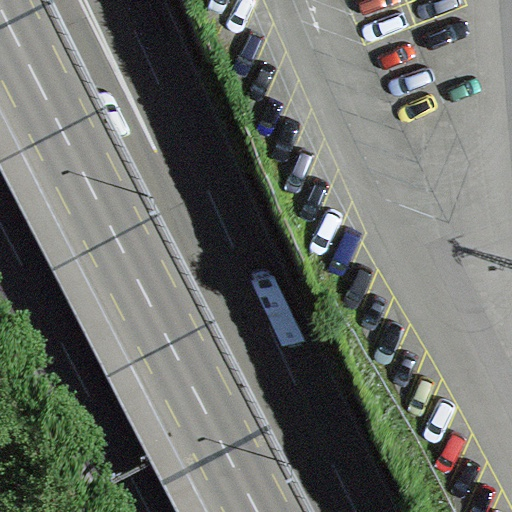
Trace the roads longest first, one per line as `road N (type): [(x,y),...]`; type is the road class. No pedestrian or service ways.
road 1 (motorway): [(337,511),(83,0)]
road 2 (primary): [(0,6),(257,511)]
road 3 (motorway): [(0,166),(173,511)]
